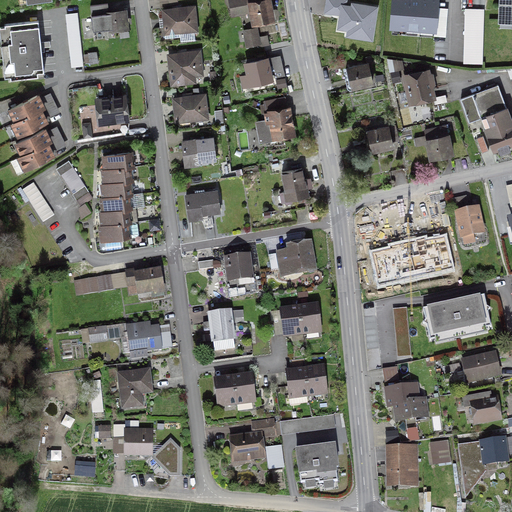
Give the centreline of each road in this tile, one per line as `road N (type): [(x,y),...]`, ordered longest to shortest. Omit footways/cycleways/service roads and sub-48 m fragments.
road 1 (residential): [(365,507),(208,497),(173,248)]
road 2 (secondary): [(339,221),(365,507)]
road 3 (residential): [(173,248),(140,0)]
road 4 (secondary): [(294,0),(336,204)]
road 5 (residential): [(511,166),(336,204)]
road 6 (residential): [(339,221),(173,248)]
